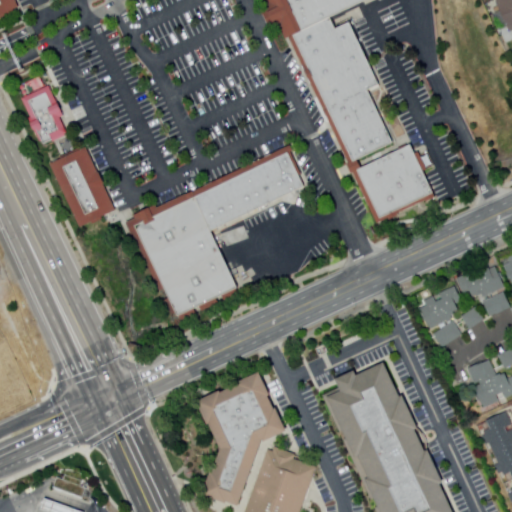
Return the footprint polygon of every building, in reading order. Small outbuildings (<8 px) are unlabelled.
[(0,0),(17,0),(22,9),(0,19),(0,0)] [(270,0),(272,4),(261,10),(268,26),(279,21),(287,37),(331,17),(367,0),(270,0)] [(497,1),(499,0),(511,0),(511,31),(511,32),(497,1)] [(345,164),(396,141),(373,91),(382,87),(352,22),(336,29),(331,17),(287,37),(345,164)] [(52,90),(66,119),(62,121),(69,137),(48,148),(46,145),(44,146),(33,122),(35,121),(26,103),(52,90)] [(437,196),(411,144),(354,172),(380,224),(437,196)] [(52,165),(87,149),(118,215),(82,232),(52,165)] [(180,318),(136,225),(288,153),(305,188),(212,232),(240,290),(180,318)] [(511,257),(503,262),(511,282),(511,257)] [(477,269),(486,264),(488,270),(493,267),(499,278),(496,279),(497,282),(500,280),(504,288),(485,297),(482,291),(474,295),(471,289),(462,293),(455,279),(469,272),(471,276),(478,272),(477,269)] [(439,291),(453,284),(459,296),(452,300),(457,308),(450,312),(453,319),(432,330),(427,320),(424,314),(420,306),(423,305),(419,297),(428,292),(431,298),(433,302),(443,297),(439,291)] [(483,303),(503,293),(509,307),(490,316),(483,303)] [(461,317),(476,307),(484,319),(469,329),(461,317)] [(434,337),(453,324),(462,337),(442,350),(434,337)] [(500,356),(511,350),(511,367),(507,370),(500,356)] [(477,387),(470,370),(491,360),(499,377),(491,381),(477,387)] [(377,511),(325,396),(340,388),(336,380),(355,372),(357,377),(385,364),(401,398),(404,397),(419,429),(417,431),(427,453),(429,452),(444,484),(442,485),(454,511),(377,511)] [(491,381),(499,377),(502,375),(503,376),(506,374),(509,380),(511,378),(511,398),(508,400),(505,394),(498,397),(491,381)] [(237,508),(202,498),(217,452),(195,405),(255,377),(283,432),(261,443),(237,508)] [(498,397),(501,403),(486,410),(475,388),(477,387),(491,381),(498,397)] [(511,490),(485,433),(492,430),(489,424),(508,414),(511,422),(511,490)] [(296,450),(295,452),(297,453),(294,462),(315,469),(299,511),(244,511),(256,479),(252,478),(259,458),(263,460),(266,452),(271,454),(275,443),(296,450)] [(46,499),(82,511),(43,511),(41,511),(46,499)]
